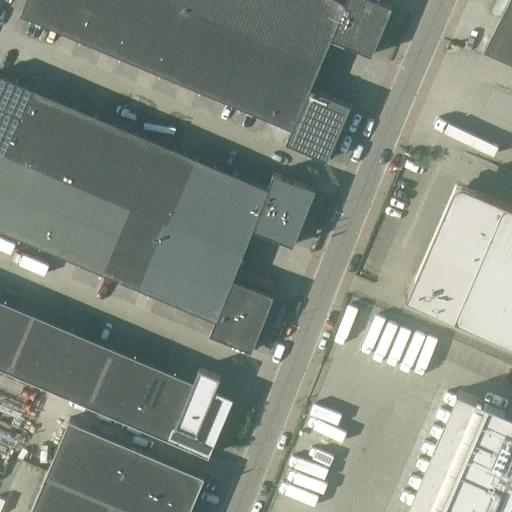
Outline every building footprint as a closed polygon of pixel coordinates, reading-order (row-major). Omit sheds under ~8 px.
[(345,0),(345,2),(341,0),(25,0),(20,13),(292,128),(286,142),(327,159),(351,104),(310,87),(331,38),(371,55),(392,6),(377,0),(345,0)] [(511,63),(511,0),(507,0),(482,50),(511,63)] [(268,187),(18,81),(0,73),(0,233),(215,319),(210,333),(252,350),(274,294),(233,278),(253,229),(293,245),(315,189),(273,173),(268,187)] [(511,205),(476,190),(472,199),(458,193),(420,279),(415,277),(406,296),(405,296),(405,297),(511,343),(511,205)] [(194,380),(0,298),(0,367),(209,455),(233,397),(215,389),(220,376),(199,367),(194,380)] [(511,511),(511,414),(484,402),(437,511),(511,511)] [(188,511),(204,475),(69,418),(29,511),(188,511)]
